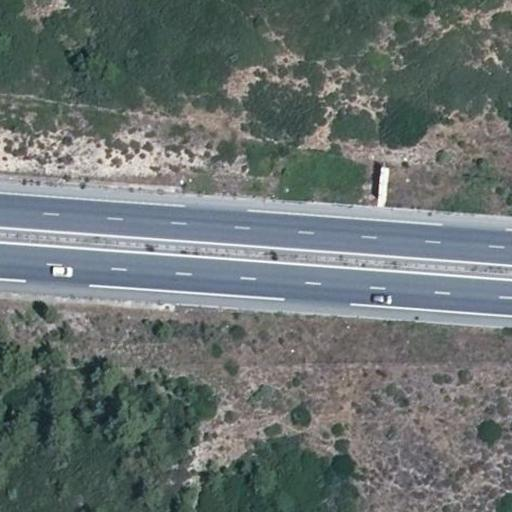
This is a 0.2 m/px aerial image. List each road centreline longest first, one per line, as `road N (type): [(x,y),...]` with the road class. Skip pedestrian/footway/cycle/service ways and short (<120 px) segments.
road 1 (motorway): [(511,248),(0,209)]
road 2 (motorway): [(0,260),(511,297)]
